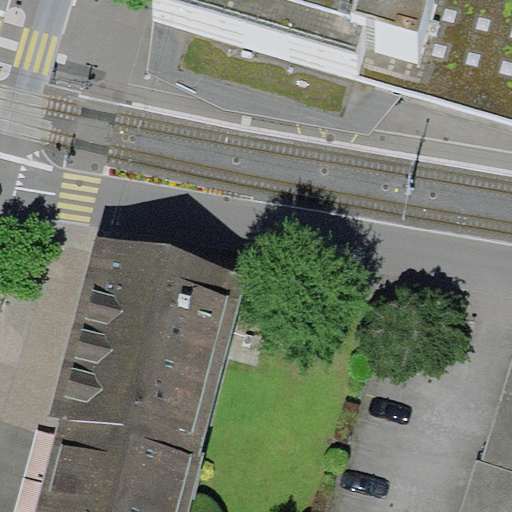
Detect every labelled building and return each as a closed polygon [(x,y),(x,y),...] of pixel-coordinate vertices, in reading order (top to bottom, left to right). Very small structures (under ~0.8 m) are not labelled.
[(511,0),(161,0),(147,59),(351,117),(361,84),(511,128),(511,0)] [(249,283),(96,244),(52,421),(59,420),(206,460),(249,283)] [(511,360),(481,463),(511,471),(511,360)] [(192,511),(206,460),(59,420),(34,511),(192,511)] [(459,511),(511,511),(511,471),(481,463),(474,461),(459,511)]
